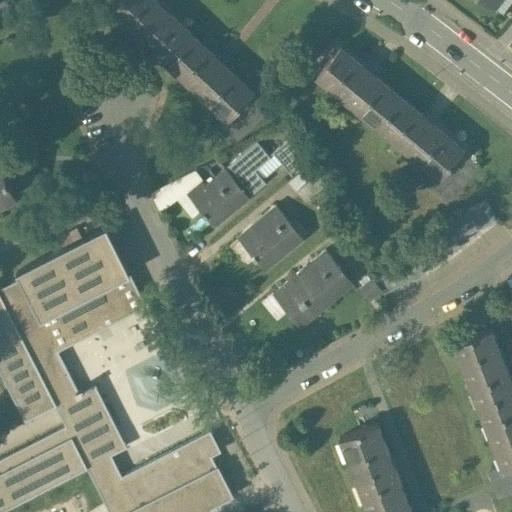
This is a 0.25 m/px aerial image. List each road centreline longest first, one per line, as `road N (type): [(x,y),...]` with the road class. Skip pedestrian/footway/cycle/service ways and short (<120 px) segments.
road 1 (residential): [(246,408),(134,192),(113,112)]
road 2 (residential): [(246,408),(460,290),(511,249)]
road 3 (residential): [(511,94),(389,0)]
